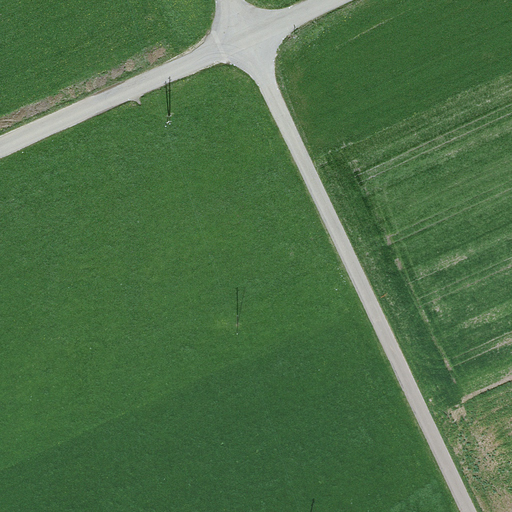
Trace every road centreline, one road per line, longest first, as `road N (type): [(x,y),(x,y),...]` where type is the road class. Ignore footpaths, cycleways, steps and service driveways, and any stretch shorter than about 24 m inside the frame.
road 1 (track): [(234,0),(471,511)]
road 2 (residential): [(247,28),(0,141)]
